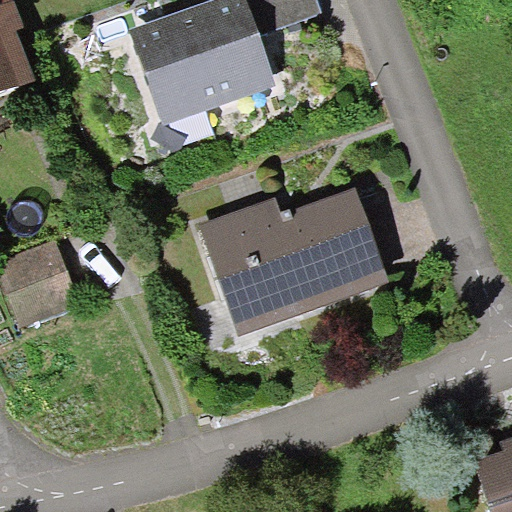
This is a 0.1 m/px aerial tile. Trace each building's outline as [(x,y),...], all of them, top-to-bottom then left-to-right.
[(0,98),(37,85),(17,36),(26,32),(13,0),(0,5),(0,98)] [(226,0),(132,34),(166,130),(279,89),(260,37),(248,2),(247,0),(226,0)] [(252,0),(248,2),(260,37),(322,15),(316,0),(252,0)] [(201,225),(241,339),(388,287),(355,194),(283,219),(276,199),(201,225)] [(0,263),(0,273),(21,329),(80,307),(55,242),(0,263)] [(472,468),(487,511),(511,511),(511,443),(500,447),(503,457),(472,468)]
